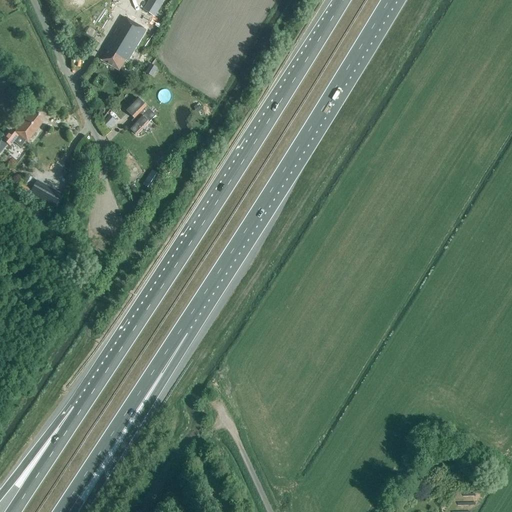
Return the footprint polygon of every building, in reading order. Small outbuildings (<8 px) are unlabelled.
[(155,18),(161,7),(149,0),(143,11),(155,18)] [(128,62),(146,32),(139,28),(140,27),(123,17),(118,26),(105,49),(108,50),(101,61),(119,71),(125,61),(128,62)] [(152,77),(157,69),(151,65),(146,73),(152,77)] [(137,136),(152,120),(156,116),(138,98),(126,111),(134,119),(131,122),(134,125),(130,129),(137,136)] [(199,104),(194,107),(197,113),(202,110),(199,104)] [(41,118),(34,113),(33,115),(30,113),(25,120),(15,133),(14,134),(9,130),(1,140),(9,147),(12,143),(20,149),(26,141),(26,142),(42,122),(39,121),(41,118)] [(108,128),(115,121),(110,115),(103,123),(108,128)] [(153,172),(144,186),(153,191),(162,178),(153,172)] [(56,209),(62,198),(36,183),(29,194),(56,209)]
